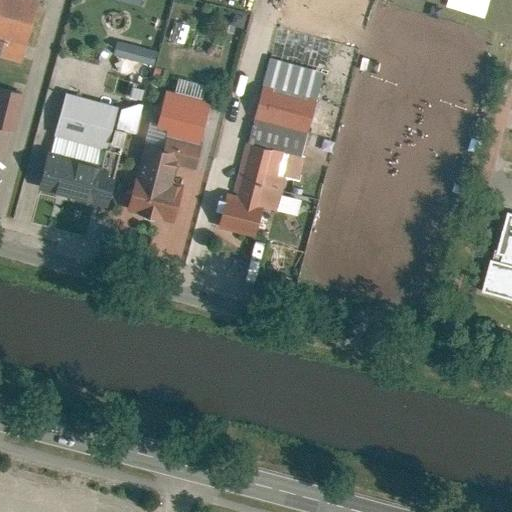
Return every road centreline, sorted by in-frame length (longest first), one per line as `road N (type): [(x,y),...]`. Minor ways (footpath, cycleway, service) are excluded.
road 1 (unclassified): [(0,243),(511,378)]
road 2 (primary): [(0,413),(365,511)]
